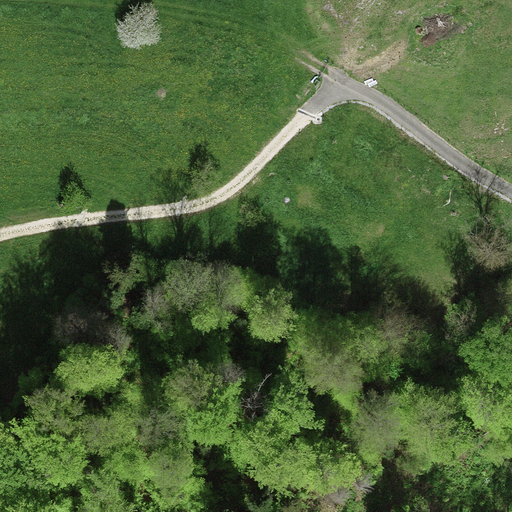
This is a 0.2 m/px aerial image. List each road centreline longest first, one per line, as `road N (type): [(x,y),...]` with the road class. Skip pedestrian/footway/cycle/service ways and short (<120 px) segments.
road 1 (track): [(0,236),(209,199),(237,183),(296,123)]
road 2 (track): [(344,91),(309,58),(268,36),(163,7),(88,0)]
